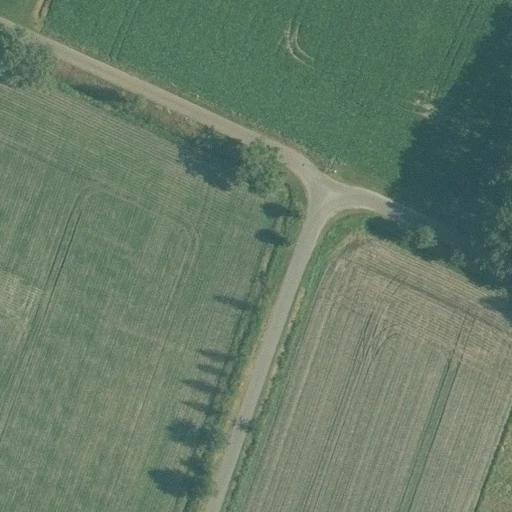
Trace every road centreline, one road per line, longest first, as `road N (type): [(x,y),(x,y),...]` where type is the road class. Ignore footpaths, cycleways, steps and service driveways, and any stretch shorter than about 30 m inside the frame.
road 1 (unclassified): [(206,511),(320,183),(511,269)]
road 2 (track): [(0,27),(265,148),(320,183)]
